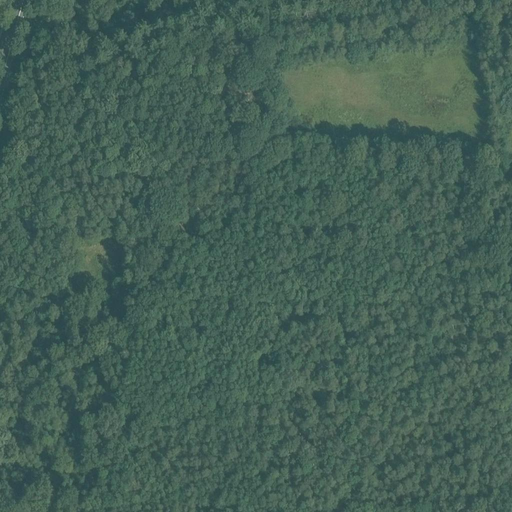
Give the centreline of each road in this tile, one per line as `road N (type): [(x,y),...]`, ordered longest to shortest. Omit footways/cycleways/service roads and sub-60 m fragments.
road 1 (track): [(135,509),(511,496)]
road 2 (track): [(491,158),(511,362)]
road 3 (track): [(344,305),(353,502)]
road 4 (track): [(266,269),(269,137)]
